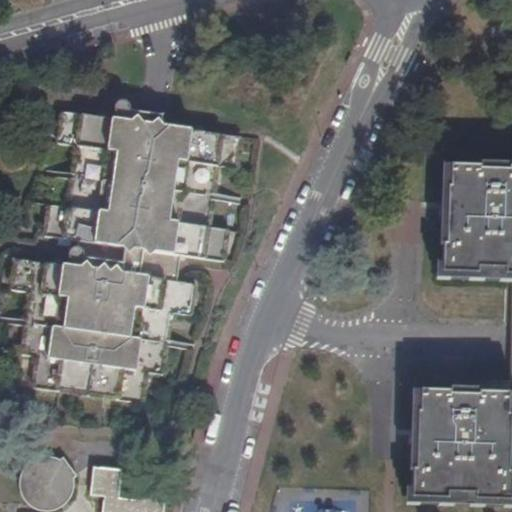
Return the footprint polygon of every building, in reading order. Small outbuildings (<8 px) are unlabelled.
[(192,318),(196,286),(176,283),(180,259),(225,265),(230,234),(210,232),(219,168),(238,170),(242,140),(167,129),(168,127),(163,126),(164,117),(130,112),(130,110),(128,106),(125,103),(122,103),(120,103),(117,105),(115,106),(114,109),(114,111),(114,114),(118,119),(117,123),(59,115),(55,145),(74,147),(66,212),(46,209),(42,239),(76,244),(74,252),(69,254),(66,257),(66,260),(67,263),(71,266),(71,269),(12,261),(8,292),(28,295),(20,357),(35,359),(31,391),(143,407),(149,375),(163,378),(172,315),(192,318)] [(511,170),(506,170),(506,174),(480,172),(480,169),(450,168),(450,190),(446,190),(445,220),(444,248),(441,248),(440,275),(476,276),(477,271),(505,272),(505,277),(511,277),(511,170)] [(411,500),(449,502),(449,496),(476,497),(476,503),(511,504),(511,499),(511,475),(510,475),(511,443),(511,417),(509,417),(510,395),(479,394),(479,398),(472,397),(450,397),(450,393),(420,392),(419,414),(417,414),(415,475),(412,475),(411,500)] [(40,460),(33,463),(31,464),(26,470),(24,473),(22,481),(23,490),(24,494),(26,498),(31,503),(34,505),(41,507),(48,508),(52,507),(56,506),(61,503),(64,500),(69,493),(70,486),(70,478),(68,474),(66,470),(63,466),(58,462),(52,460),(43,459),(40,460)] [(103,511),(165,511),(168,495),(139,492),(138,502),(120,500),(123,472),(95,469),(92,498),(105,499),(103,511)]
